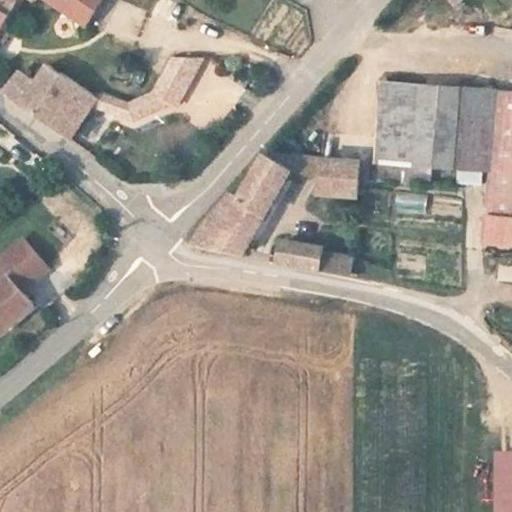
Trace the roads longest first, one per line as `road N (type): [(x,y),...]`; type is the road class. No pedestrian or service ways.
road 1 (residential): [(154,247),(180,270),(368,297),(430,316),(511,372)]
road 2 (residential): [(372,0),(154,247)]
road 3 (residential): [(154,247),(0,391)]
road 4 (residential): [(0,104),(107,193),(154,247)]
road 5 (unknown): [(511,67),(391,65),(376,59),(354,22)]
